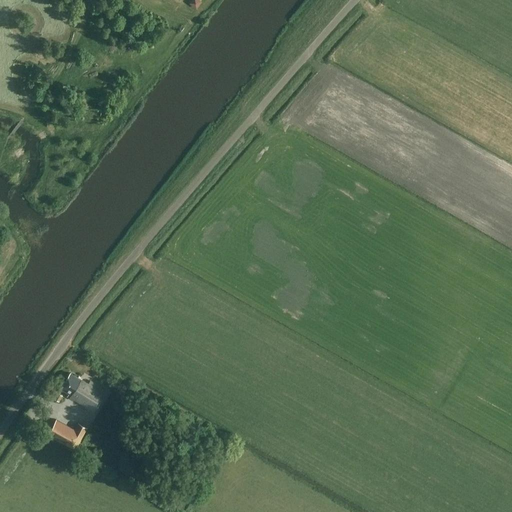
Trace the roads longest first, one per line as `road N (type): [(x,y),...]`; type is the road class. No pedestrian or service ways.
road 1 (residential): [(0,436),(123,270),(358,0)]
road 2 (track): [(214,0),(58,205)]
